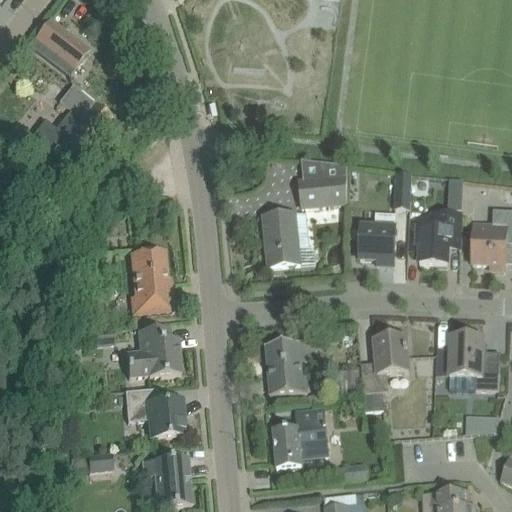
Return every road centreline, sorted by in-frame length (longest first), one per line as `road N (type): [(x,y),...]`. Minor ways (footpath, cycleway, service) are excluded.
road 1 (tertiary): [(213,314),(192,136),(145,0)]
road 2 (residential): [(511,307),(392,301),(213,314)]
road 3 (track): [(0,270),(136,188),(202,190)]
road 4 (tertiary): [(230,511),(213,314)]
